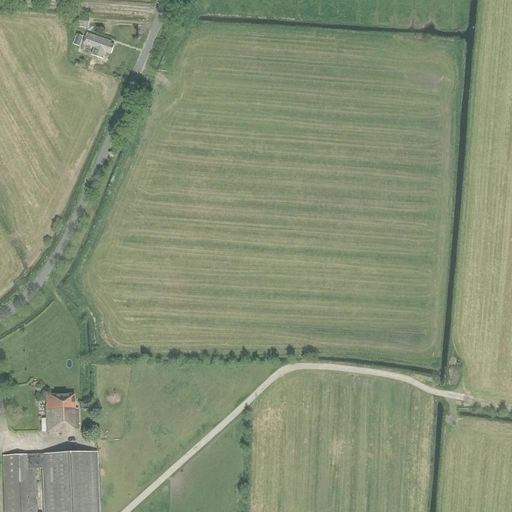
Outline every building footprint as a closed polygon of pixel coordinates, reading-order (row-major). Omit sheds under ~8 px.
[(89,28),(90,18),(80,17),(79,27),(89,28)] [(80,47),(84,37),(77,34),(74,44),(80,47)] [(112,54),(115,47),(111,45),(112,43),(89,34),(85,44),(96,48),(92,56),(104,61),(107,52),(112,54)] [(69,431),(78,431),(78,411),(75,411),(74,397),(46,397),(47,423),(42,423),(42,433),(69,432),(69,431)] [(42,456),(35,456),(3,457),(5,511),(37,511),(35,469),(42,468),(43,511),(99,511),(98,452),(42,454),(42,456)]
